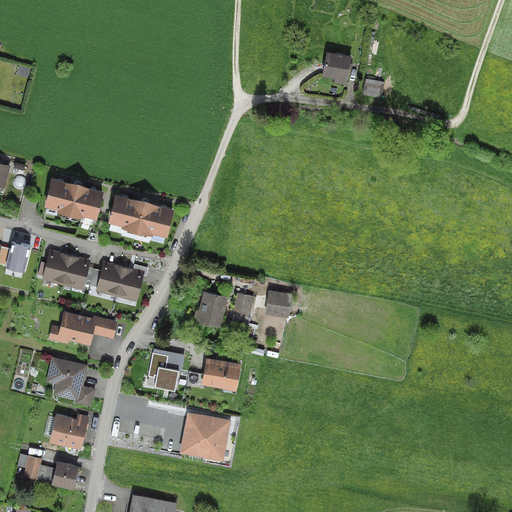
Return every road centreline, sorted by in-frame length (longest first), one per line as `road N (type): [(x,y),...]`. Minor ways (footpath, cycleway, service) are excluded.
road 1 (residential): [(89,511),(116,372),(162,292),(234,120),(259,99),(367,108)]
road 2 (track): [(367,108),(441,123),(464,114),(500,0)]
